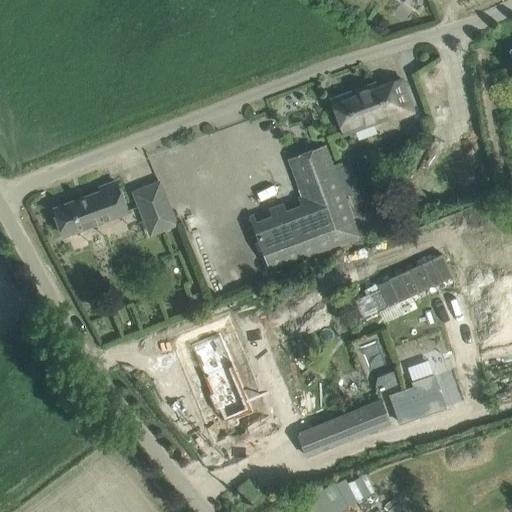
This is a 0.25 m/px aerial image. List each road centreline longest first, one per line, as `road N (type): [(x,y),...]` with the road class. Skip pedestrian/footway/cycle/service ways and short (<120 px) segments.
road 1 (unclassified): [(0,196),(490,12)]
road 2 (unclassified): [(204,511),(73,332),(0,200)]
